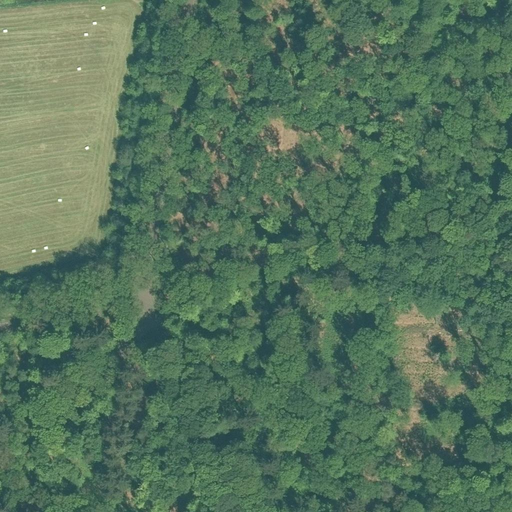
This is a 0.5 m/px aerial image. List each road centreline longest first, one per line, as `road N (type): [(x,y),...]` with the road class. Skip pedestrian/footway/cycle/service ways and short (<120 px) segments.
road 1 (tertiary): [(142,294),(189,0)]
road 2 (track): [(145,276),(135,261),(177,0)]
road 3 (unclassified): [(247,511),(142,294)]
road 4 (track): [(150,309),(136,334),(0,467)]
road 5 (tertiary): [(142,294),(0,328)]
